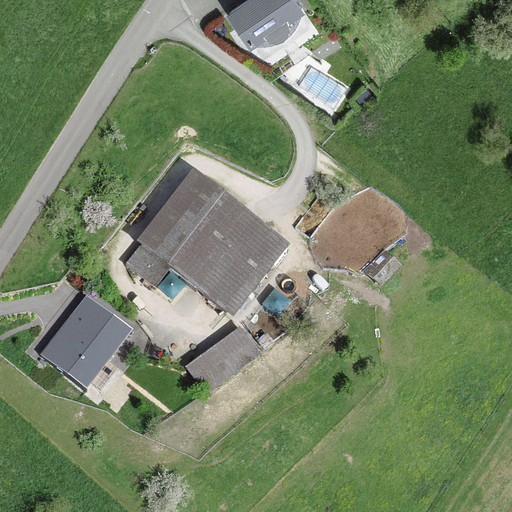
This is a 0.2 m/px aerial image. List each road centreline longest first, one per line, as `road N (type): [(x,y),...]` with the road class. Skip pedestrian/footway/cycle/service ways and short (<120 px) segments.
road 1 (residential): [(162,0),(0,255)]
road 2 (unknown): [(149,16),(224,55),(301,117),(311,175),(295,200)]
